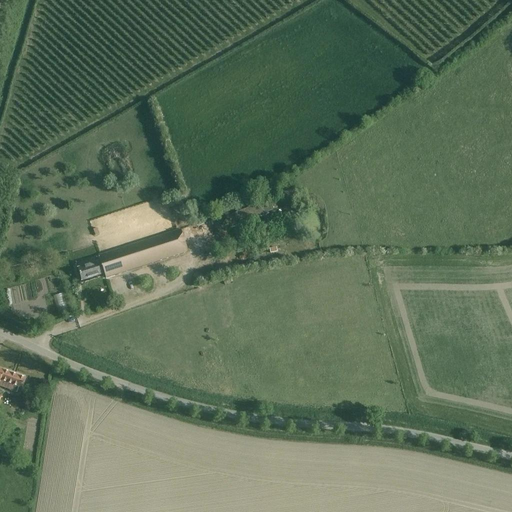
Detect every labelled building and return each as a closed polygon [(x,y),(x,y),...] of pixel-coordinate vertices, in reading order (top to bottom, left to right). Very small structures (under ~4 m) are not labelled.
[(228,211),(231,220),(263,209),(259,199),(228,211)] [(105,278),(148,265),(187,252),(181,230),(98,256),(100,261),(77,268),(81,281),(104,274),(105,278)] [(97,254),(94,245),(87,247),(90,257),(97,254)] [(83,253),(74,256),(76,264),(86,260),(83,253)] [(25,379),(0,369),(0,386),(16,392),(18,388),(22,389),(25,379)]
